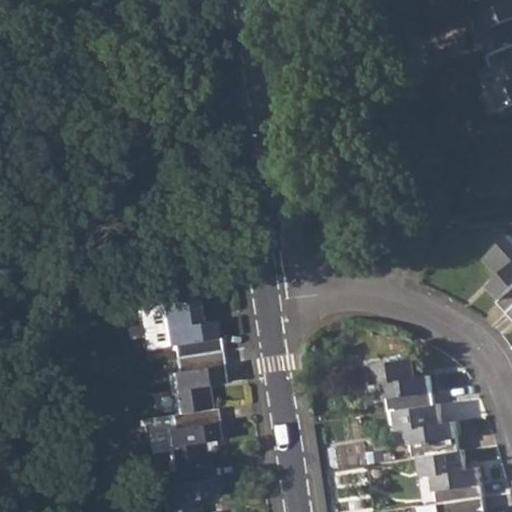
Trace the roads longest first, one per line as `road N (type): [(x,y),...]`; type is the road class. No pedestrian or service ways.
road 1 (residential): [(267,298),(223,0)]
road 2 (residential): [(511,405),(499,368),(469,333),(426,308),(382,292),(267,298)]
road 3 (residential): [(299,511),(267,298)]
